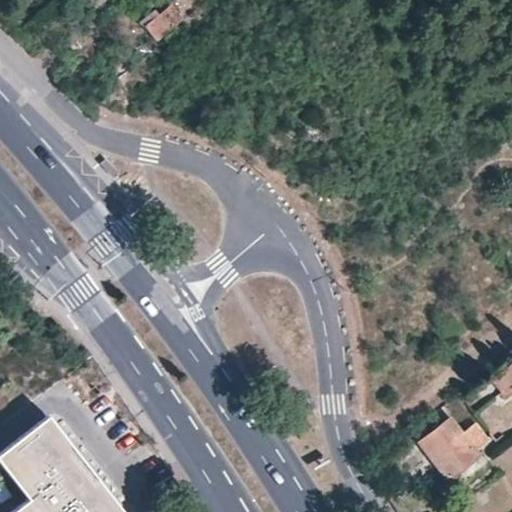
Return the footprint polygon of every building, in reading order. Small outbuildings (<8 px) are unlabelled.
[(169,3),(142,25),(155,40),(181,19),(169,3)] [(509,392),(511,390),(511,357),(493,374),(509,392)] [(155,511),(54,384),(0,426),(0,453),(15,472),(0,484),(0,511),(155,511)] [(447,416),(439,405),(409,430),(417,440),(447,416)] [(447,416),(417,440),(446,479),(477,454),(473,448),(486,438),(473,421),(459,432),(447,416)]
